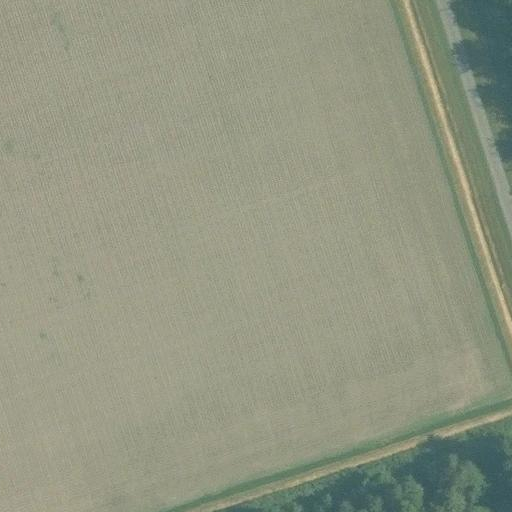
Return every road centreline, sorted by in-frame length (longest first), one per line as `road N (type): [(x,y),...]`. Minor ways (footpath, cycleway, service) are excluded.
road 1 (track): [(511,435),(267,511)]
road 2 (unclassified): [(511,224),(439,0)]
